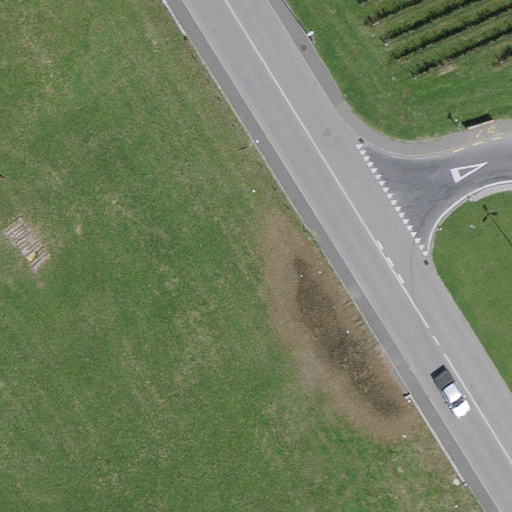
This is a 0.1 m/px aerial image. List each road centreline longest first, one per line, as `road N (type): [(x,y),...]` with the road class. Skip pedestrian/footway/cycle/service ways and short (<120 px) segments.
road 1 (residential): [(511,468),(364,225)]
road 2 (residential): [(364,225),(223,0)]
road 3 (residential): [(511,156),(446,175),(364,225)]
